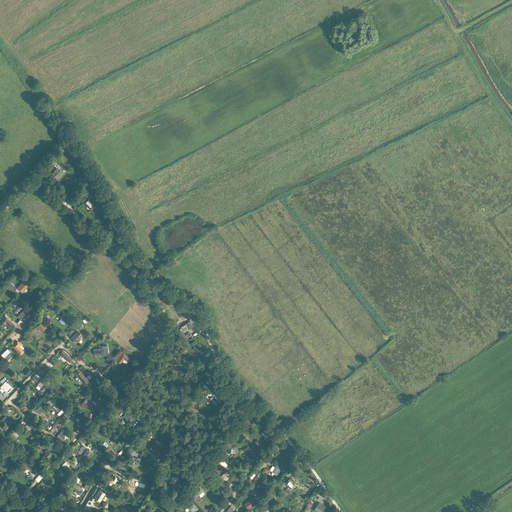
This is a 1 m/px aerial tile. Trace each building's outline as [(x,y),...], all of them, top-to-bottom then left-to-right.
[(52,173),(57,178),(62,173),(59,169),(60,167),(58,165),(56,167),(57,168),(52,173)] [(84,202),(87,206),(87,207),(88,208),(89,209),(90,209),(91,209),(95,205),(89,198),(91,197),(88,194),(86,196),(88,198),(84,202)] [(18,288),(23,293),(29,285),(27,283),(25,281),(18,288)] [(7,287),(13,292),(17,288),(11,283),(7,287)] [(22,307),(16,314),(21,319),(27,312),(22,307)] [(58,316),(66,323),(70,317),(69,317),(69,316),(69,315),(68,315),(68,314),(67,314),(62,311),(58,316)] [(0,321),(0,324),(3,328),(6,325),(9,328),(13,324),(5,316),(0,321)] [(37,327),(42,332),(47,327),(41,322),(37,327)] [(181,327),(185,332),(193,327),(190,322),(181,327)] [(71,338),(76,343),(83,335),(78,331),(71,338)] [(194,339),(191,342),(194,345),(195,345),(198,348),(198,349),(200,352),(203,350),(200,347),(202,345),(198,342),(194,339)] [(12,346),(21,355),(24,351),(18,346),(21,344),(17,340),(12,346)] [(101,346),(99,346),(99,348),(93,349),(94,354),(102,353),(102,356),(108,355),(106,345),(102,346),(101,346)] [(7,347),(0,353),(4,358),(11,351),(7,347)] [(60,354),(69,362),(72,358),(63,350),(60,354)] [(123,353),(117,361),(120,363),(124,359),(128,362),(130,358),(123,353)] [(111,363),(114,357),(109,354),(106,359),(111,363)] [(23,372),(27,376),(32,371),(28,367),(23,372)] [(75,375),(84,385),(89,380),(80,371),(75,375)] [(40,381),(37,384),(41,388),(40,388),(43,391),(49,384),(42,378),(40,381)] [(210,392),(206,396),(209,399),(208,399),(215,406),(220,402),(213,395),(210,392)] [(91,408),(93,409),(96,406),(93,405),(91,403),(92,402),(88,399),(87,400),(86,398),(82,403),(89,409),(91,408)] [(54,404),(53,406),(56,410),(57,410),(59,412),(60,410),(65,406),(59,400),(54,404)] [(133,413),(131,415),(127,412),(124,416),(128,419),(129,417),(133,420),(135,418),(137,416),(133,413)] [(137,423),(142,417),(139,414),(134,421),(137,423)] [(1,426),(5,431),(13,423),(8,419),(1,426)] [(18,436),(22,432),(16,427),(13,429),(15,431),(14,433),(18,436)] [(65,444),(69,440),(64,436),(67,434),(63,429),(56,436),(65,444)] [(270,435),(265,430),(261,434),(263,437),(262,438),(266,443),(273,437),(271,434),(270,435)] [(228,449),(228,452),(234,453),(235,455),(239,449),(237,448),(235,443),(232,444),(229,442),(228,443),(227,441),(224,445),(226,447),(225,447),(228,449)] [(148,448),(154,453),(160,448),(154,442),(148,448)] [(92,452),(91,452),(92,451),(86,447),(81,455),(86,459),(88,456),(89,456),(90,456),(91,456),(91,455),(92,455),(92,454),(92,453),(92,452)] [(43,457),(45,459),(47,460),(54,452),(52,451),(49,449),(43,457)] [(64,458),(68,462),(72,457),(68,453),(64,458)] [(122,462),(129,457),(127,453),(119,459),(122,462)] [(131,456),(128,464),(131,466),(139,463),(140,459),(137,458),(137,459),(131,456)] [(28,468),(31,471),(34,468),(25,461),(20,467),(23,470),(24,468),(28,468)] [(64,467),(62,470),(69,476),(73,472),(68,467),(70,465),(65,461),(61,465),(64,467)] [(272,472),(277,475),(281,469),(276,465),(272,472)] [(220,480),(224,476),(224,475),(218,470),(214,475),(220,480)] [(35,479),(38,482),(45,474),(42,471),(35,479)] [(291,489),(296,485),(294,483),(294,482),(294,480),(294,479),(293,478),(291,478),(290,478),(285,482),(291,489)] [(76,489),(75,491),(80,495),(83,491),(80,489),(82,486),(74,481),(71,486),(76,489)] [(192,494),(196,498),(203,491),(199,487),(192,494)] [(94,498),(100,502),(105,493),(99,489),(94,498)] [(244,503),(248,509),(257,503),(256,502),(259,500),(256,496),(253,498),(253,497),(244,503)] [(260,511),(265,511),(267,509),(272,511),(274,507),(265,503),(260,511)]
